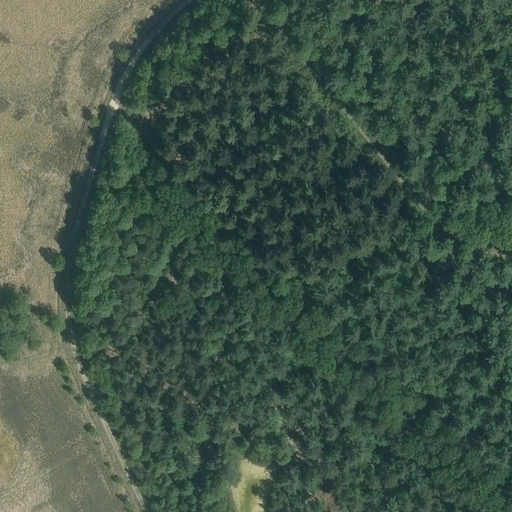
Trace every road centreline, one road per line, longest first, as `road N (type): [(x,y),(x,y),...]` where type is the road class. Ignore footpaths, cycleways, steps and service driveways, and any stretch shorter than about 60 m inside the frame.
road 1 (track): [(190,0),(135,56),(118,89),(65,293),(74,350),(147,511)]
road 2 (track): [(260,0),(433,212),(511,258)]
